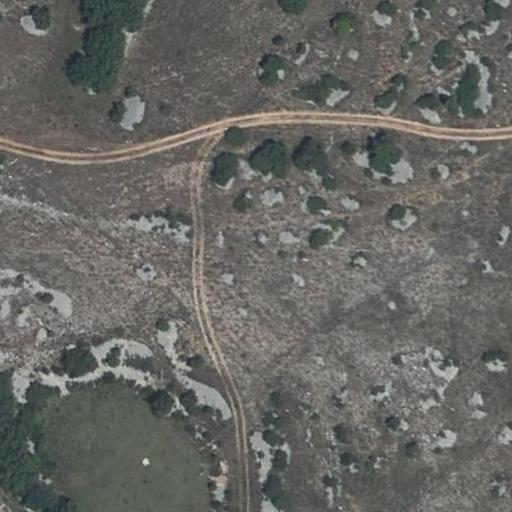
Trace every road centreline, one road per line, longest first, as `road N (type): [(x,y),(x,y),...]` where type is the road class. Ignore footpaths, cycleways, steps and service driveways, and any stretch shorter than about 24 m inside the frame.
road 1 (track): [(511,130),(425,134),(309,117),(93,150),(0,136)]
road 2 (track): [(239,511),(242,439),(197,332),(190,185),(202,131)]
